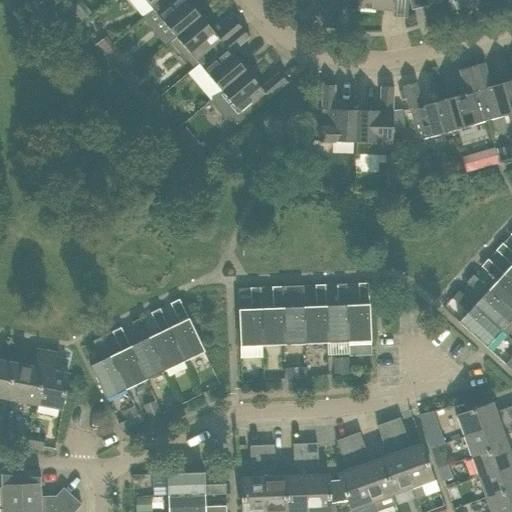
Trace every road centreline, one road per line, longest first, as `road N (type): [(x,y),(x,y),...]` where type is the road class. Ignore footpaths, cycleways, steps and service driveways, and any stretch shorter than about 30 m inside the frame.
road 1 (residential): [(98,466),(125,462),(229,413),(325,409),(406,391),(424,346)]
road 2 (residential): [(511,28),(410,57),(317,55),(289,41),(253,0)]
